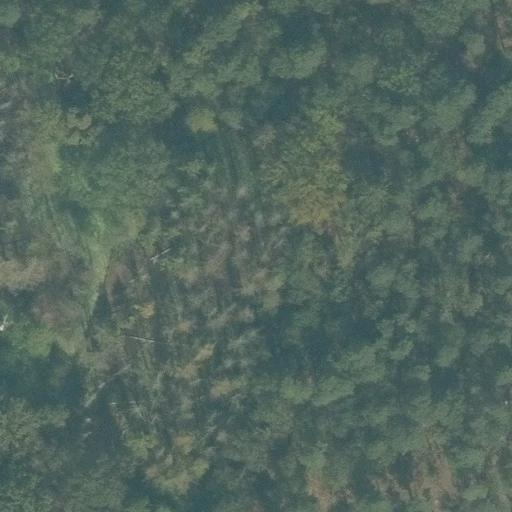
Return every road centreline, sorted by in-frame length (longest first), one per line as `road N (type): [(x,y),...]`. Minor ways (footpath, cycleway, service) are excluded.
road 1 (track): [(472,373),(361,441),(221,503),(178,501),(109,475)]
road 2 (track): [(502,511),(503,461),(472,373),(511,333)]
